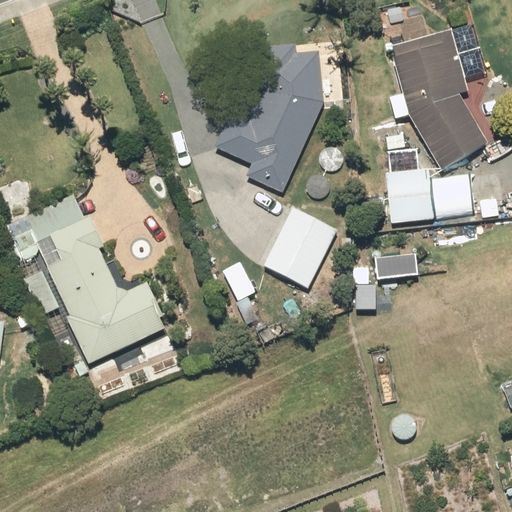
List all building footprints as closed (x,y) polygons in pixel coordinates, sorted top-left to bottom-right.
[(403,89),(387,93),(393,115),(408,111),(441,165),(487,138),(458,90),(466,87),(449,27),(390,43),(403,89)] [(250,161),(245,173),(281,190),(322,100),(318,48),(295,50),(294,41),(255,44),(259,89),(247,115),(230,108),(214,144),(250,161)] [(383,147),(391,221),(433,217),(427,166),(419,167),(416,143),(383,147)] [(31,214),(21,187),(0,194),(0,197),(10,223),(31,214)] [(292,204),(263,262),(307,284),(336,225),(292,204)] [(103,242),(89,211),(48,230),(60,253),(43,260),(87,359),(163,324),(158,313),(162,311),(147,279),(127,288),(117,284),(98,244),(103,242)] [(73,364),(78,376),(88,372),(82,360),(73,364)] [(116,360),(94,370),(99,383),(122,373),(116,360)]
